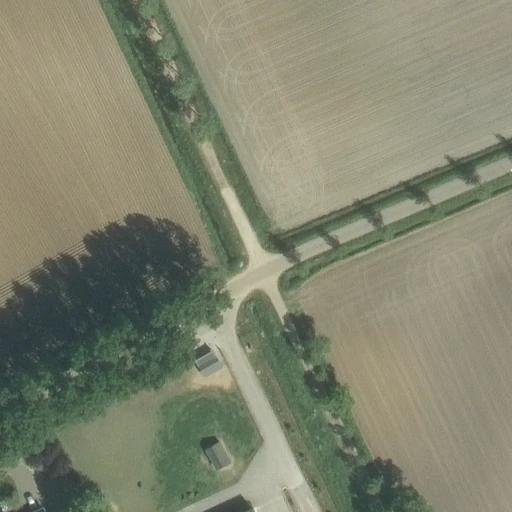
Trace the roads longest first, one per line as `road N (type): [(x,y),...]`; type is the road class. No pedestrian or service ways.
road 1 (unclassified): [(511,164),(261,270),(0,416)]
road 2 (track): [(135,0),(377,511)]
